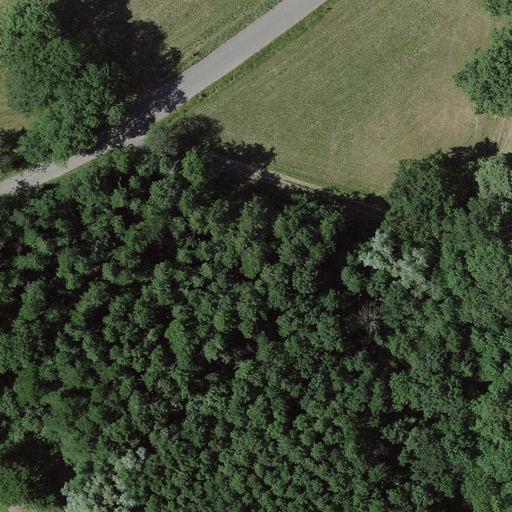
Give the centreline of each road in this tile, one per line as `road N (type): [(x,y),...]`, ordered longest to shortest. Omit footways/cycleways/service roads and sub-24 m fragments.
road 1 (track): [(125,128),(425,236),(483,188),(511,101)]
road 2 (unclassified): [(0,193),(125,128),(312,0)]
